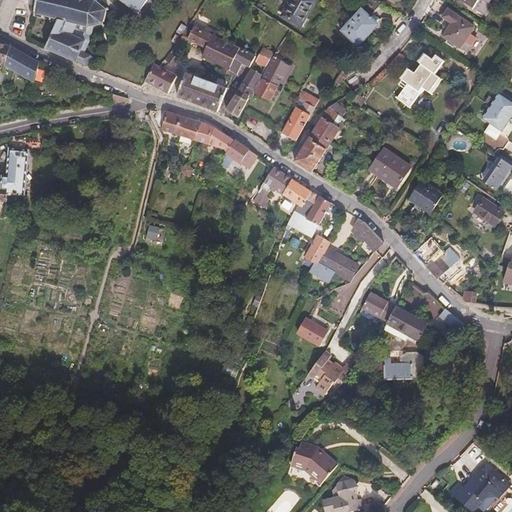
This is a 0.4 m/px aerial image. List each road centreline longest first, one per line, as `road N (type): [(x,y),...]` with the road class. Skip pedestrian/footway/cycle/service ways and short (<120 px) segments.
road 1 (residential): [(157,102),(219,122),(352,205),(461,312),(498,328)]
road 2 (residential): [(498,328),(474,435),(405,497),(402,511)]
road 3 (residential): [(0,32),(157,102)]
road 4 (residential): [(0,132),(157,102)]
